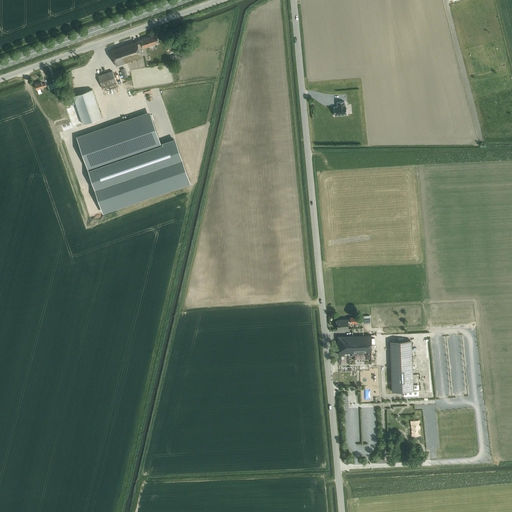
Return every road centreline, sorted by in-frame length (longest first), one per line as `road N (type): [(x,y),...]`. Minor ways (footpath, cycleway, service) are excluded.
road 1 (tertiary): [(341,511),(293,0)]
road 2 (unclassified): [(219,0),(0,79)]
road 3 (secondary): [(0,65),(182,0)]
